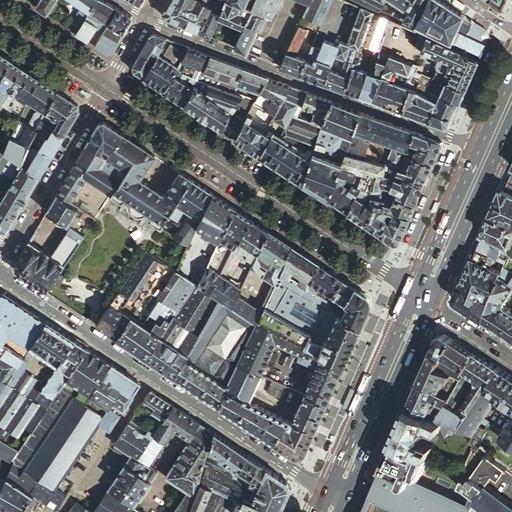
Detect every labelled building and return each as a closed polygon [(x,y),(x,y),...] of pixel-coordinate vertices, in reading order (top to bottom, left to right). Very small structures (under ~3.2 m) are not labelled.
[(39,0),(35,7),(46,14),(55,1),(56,0),(39,0)] [(71,0),(81,6),(77,13),(79,15),(69,30),(75,33),(87,15),(89,12),(97,0),(71,0)] [(117,8),(101,0),(97,0),(89,12),(108,23),(117,8)] [(165,18),(183,26),(196,0),(170,0),(163,14),(165,18)] [(196,0),(183,26),(199,32),(209,11),(212,4),(214,0),(196,0)] [(228,0),(226,0),(225,0),(223,5),(221,12),(218,17),(244,28),(245,26),(251,12),(252,10),(228,0)] [(226,0),(228,0),(252,10),(256,0),(226,0)] [(235,47),(246,52),(254,34),(256,29),(259,30),(264,18),(271,21),(280,0),(301,0),(309,3),(311,0),(256,0),(252,10),(251,12),(245,26),(244,28),(235,47)] [(309,3),(299,25),(317,33),(329,8),(332,0),(311,0),(309,3)] [(384,3),(377,0),(373,0),(370,6),(374,8),(379,10),(383,5),(384,3)] [(390,0),(385,0),(384,3),(383,5),(386,6),(384,12),(387,13),(389,14),(396,4),(390,0)] [(398,17),(400,18),(405,9),(410,1),(413,2),(413,0),(390,0),(396,4),(398,5),(391,14),(398,17)] [(412,23),(415,24),(426,0),(413,0),(413,2),(410,1),(405,9),(409,10),(403,19),(406,20),(412,23)] [(456,29),(463,15),(441,0),(426,0),(415,24),(419,26),(438,34),(451,41),(456,29)] [(504,0),(486,0),(500,9),(504,0)] [(55,1),(46,14),(49,16),(58,3),(55,1)] [(212,4),(209,11),(217,14),(219,11),(220,8),(212,4)] [(361,7),(357,18),(347,44),(356,48),(359,49),(361,44),(364,35),(372,12),(364,9),(361,7)] [(132,16),(117,8),(108,23),(106,27),(102,34),(94,46),(107,54),(111,53),(132,18),(132,16)] [(199,32),(210,37),(218,17),(221,12),(219,11),(217,14),(209,11),(199,32)] [(364,35),(361,44),(375,49),(376,50),(388,18),(372,12),(364,35)] [(75,33),(87,41),(95,29),(102,34),(106,27),(87,15),(75,33)] [(456,29),(485,44),(489,35),(487,30),(463,15),(456,29)] [(291,71),(301,74),(305,62),(306,60),(294,56),(306,29),(298,26),(280,66),(291,71)] [(485,44),(456,29),(451,41),(473,52),(480,55),(485,44)] [(471,75),(478,60),(437,40),(420,32),(413,47),(442,59),(438,69),(448,74),(445,82),(444,82),(464,91),(471,75)] [(144,46),(140,52),(154,60),(166,39),(154,34),(150,36),(144,46)] [(154,60),(144,79),(162,91),(177,69),(188,48),(166,39),(154,60)] [(301,74),(324,83),(339,47),(324,41),(320,48),(312,45),(307,56),(307,58),(306,60),(305,62),(301,74)] [(324,83),(344,91),(351,73),(354,62),(352,61),(356,48),(347,44),(346,43),(341,41),(339,47),(324,83)] [(361,44),(359,49),(358,51),(356,59),(361,61),(363,54),(372,57),(373,56),(375,49),(361,44)] [(207,55),(188,48),(177,69),(196,77),(199,70),(207,55)] [(358,96),(372,101),(375,92),(381,75),(382,71),(386,62),(389,54),(376,50),(375,49),(373,56),(378,57),(375,65),(376,66),(375,70),(376,72),(375,72),(374,72),(373,72),(372,73),(372,74),(367,72),(358,96)] [(133,72),(144,79),(154,60),(140,52),(132,66),(133,72)] [(0,78),(11,61),(0,53),(0,78)] [(410,88),(415,76),(416,72),(415,72),(418,66),(403,60),(389,54),(386,62),(382,71),(381,75),(375,92),(372,101),(401,112),(410,88)] [(207,55),(199,70),(231,83),(237,85),(243,69),(213,57),(207,55)] [(351,73),(344,91),(353,94),(358,96),(367,72),(358,69),(361,61),(356,59),(354,62),(351,73)] [(21,67),(11,61),(0,78),(0,100),(1,101),(7,90),(21,67)] [(29,73),(21,67),(7,90),(1,101),(11,107),(18,93),(29,73)] [(175,99),(183,105),(189,96),(196,77),(177,69),(162,91),(175,99)] [(242,87),(260,93),(269,78),(266,77),(243,69),(237,85),(242,87)] [(189,96),(183,105),(205,120),(224,92),(231,83),(199,70),(196,77),(189,96)] [(445,82),(448,74),(438,70),(435,77),(445,82)] [(39,79),(29,73),(18,93),(11,107),(21,114),(27,101),(26,100),(39,79)] [(433,92),(439,80),(428,76),(421,74),(420,78),(415,76),(410,88),(416,90),(413,98),(434,106),(427,121),(444,128),(449,126),(452,118),(457,106),(459,103),(433,92)] [(269,78),(260,93),(258,96),(257,98),(254,104),(258,106),(274,116),(291,86),(269,78)] [(56,91),(39,79),(26,100),(27,101),(40,109),(34,113),(28,124),(30,124),(21,143),(10,138),(3,153),(21,166),(30,147),(39,130),(35,127),(56,91)] [(462,96),(464,91),(444,82),(442,82),(439,80),(433,92),(459,103),(462,96)] [(237,85),(231,83),(224,92),(205,120),(215,126),(221,130),(230,116),(233,118),(236,113),(245,119),(249,113),(254,104),(257,98),(258,96),(246,92),(244,96),(239,93),(242,87),(237,85)] [(291,86),(274,116),(272,119),(286,128),(279,139),(272,135),(260,156),(302,183),(320,126),(310,122),(296,117),(300,110),(307,92),(291,86)] [(410,88),(401,112),(404,113),(427,121),(434,106),(413,98),(416,90),(410,88)] [(77,104),(56,91),(35,127),(39,130),(49,136),(54,129),(64,134),(78,109),(77,104)] [(310,122),(320,126),(332,102),(314,95),(307,92),(300,110),(310,113),(311,110),(314,111),(310,122)] [(361,112),(332,102),(320,126),(343,134),(351,137),(353,132),(361,112)] [(245,119),(234,139),(255,153),(260,156),(272,135),(275,131),(268,127),(265,132),(249,122),(258,106),(254,104),(249,113),(245,119)] [(413,132),(361,112),(353,132),(406,151),(413,132)] [(221,130),(234,139),(245,119),(236,113),(233,118),(230,116),(221,130)] [(93,132),(86,144),(101,154),(104,149),(109,152),(122,134),(104,122),(98,123),(93,132)] [(316,193),(326,199),(333,184),(339,167),(340,165),(320,157),(322,152),(335,156),(343,134),(320,126),(302,183),(316,193)] [(49,136),(39,130),(30,147),(40,152),(41,150),(51,156),(64,134),(54,129),(49,136)] [(435,156),(441,142),(413,132),(406,151),(405,154),(422,161),(431,165),(435,156)] [(86,144),(56,194),(70,203),(86,179),(122,203),(124,201),(130,205),(131,209),(132,210),(133,212),(135,213),(137,214),(141,214),(143,213),(150,218),(148,220),(160,228),(169,214),(192,181),(180,172),(164,196),(139,179),(155,155),(122,134),(109,152),(106,157),(101,154),(86,144)] [(335,156),(343,159),(344,155),(351,137),(343,134),(335,156)] [(30,147),(21,166),(39,177),(46,164),(51,156),(41,150),(40,152),(30,147)] [(7,231),(39,177),(21,166),(3,153),(0,150),(0,170),(12,177),(14,172),(17,174),(14,179),(0,203),(0,229),(3,232),(7,231)] [(428,172),(431,165),(422,161),(405,154),(403,161),(409,163),(406,168),(426,177),(428,172)] [(423,185),(426,177),(406,168),(401,166),(400,170),(389,167),(388,172),(389,172),(394,174),(400,175),(403,176),(404,177),(411,180),(423,185)] [(333,184),(326,199),(336,206),(350,179),(353,173),(339,167),(333,184)] [(511,167),(506,181),(503,188),(511,192),(511,167)] [(420,190),(423,185),(411,180),(404,177),(403,176),(400,175),(394,174),(389,172),(385,183),(418,196),(420,190)] [(350,179),(336,206),(341,209),(346,213),(351,202),(361,188),(370,192),(370,188),(370,178),(353,173),(350,179)] [(385,177),(382,176),(381,181),(370,178),(370,188),(380,189),(381,186),(387,188),(396,192),(393,199),(413,206),(416,200),(418,196),(385,183),(383,182),(385,177)] [(213,194),(192,181),(169,214),(176,219),(183,208),(191,214),(175,237),(187,245),(196,228),(206,208),(213,194)] [(370,192),(370,194),(379,194),(393,199),(396,192),(387,188),(381,186),(380,189),(370,188),(370,192)] [(370,198),(370,194),(370,192),(361,188),(351,202),(346,213),(364,224),(372,207),(369,206),(370,199),(370,198)] [(497,204),(492,215),(511,224),(511,192),(503,188),(497,204)] [(54,198),(46,212),(69,227),(73,229),(80,217),(74,214),(78,208),(70,203),(56,194),(54,198)] [(234,208),(213,194),(206,208),(196,228),(203,231),(201,234),(218,243),(219,241),(220,238),(234,208)] [(379,194),(370,194),(370,198),(370,199),(383,201),(382,203),(390,206),(393,199),(379,194)] [(412,209),(413,206),(393,199),(390,206),(382,203),(383,201),(370,199),(369,206),(372,207),(389,212),(408,218),(410,212),(412,209)] [(389,212),(372,207),(364,224),(366,226),(392,243),(398,241),(403,230),(408,218),(389,212)] [(220,238),(219,241),(221,243),(223,240),(233,247),(253,220),(234,208),(220,238)] [(484,233),(511,246),(511,224),(492,215),(484,233)] [(254,260),(263,242),(269,231),(268,230),(253,220),(233,247),(235,248),(251,259),(254,260)] [(64,265),(84,235),(73,229),(69,227),(50,256),(64,265)] [(250,320),(254,323),(260,311),(266,298),(275,280),(282,265),(287,254),(291,246),(269,231),(263,242),(254,260),(252,263),(251,266),(247,275),(241,288),(240,290),(232,308),(250,320)] [(511,252),(511,246),(484,233),(479,246),(474,258),(504,273),(511,252)] [(15,272),(45,292),(64,265),(50,256),(28,242),(14,266),(15,272)] [(286,261),(279,275),(287,278),(287,277),(288,278),(293,269),(303,276),(299,282),(307,287),(308,280),(320,265),(312,260),(293,247),(286,261)] [(96,325),(116,338),(130,317),(119,310),(127,297),(133,300),(141,287),(159,261),(144,251),(96,325)] [(496,295),(487,320),(504,332),(511,336),(511,311),(505,307),(506,303),(506,300),(511,290),(511,252),(504,273),(496,295)] [(461,286),(496,295),(504,273),(474,258),(466,275),(461,286)] [(159,261),(141,287),(157,297),(174,271),(159,261)] [(307,287),(323,298),(327,292),(332,295),(343,281),(320,265),(308,280),(307,287)] [(207,266),(198,286),(210,295),(220,275),(207,266)] [(160,316),(169,321),(194,284),(174,271),(157,297),(159,299),(149,314),(157,319),(158,320),(160,316)] [(210,295),(218,299),(228,306),(232,308),(240,290),(241,288),(232,283),(220,275),(210,295)] [(279,275),(257,321),(297,343),(316,354),(320,356),(329,362),(341,369),(347,357),(352,346),(359,329),(338,315),(336,313),(332,308),(330,305),(330,304),(329,301),(323,298),(307,287),(299,282),(291,277),(288,278),(287,277),(287,278),(279,275)] [(323,298),(329,301),(332,303),(334,302),(338,299),(345,304),(356,288),(343,281),(332,295),(327,292),(323,298)] [(145,358),(175,378),(181,367),(185,360),(187,356),(194,343),(198,334),(199,332),(204,324),(218,299),(210,295),(198,286),(194,284),(169,321),(145,358)] [(487,320),(496,295),(461,286),(457,296),(458,301),(473,311),(477,314),(487,320)] [(345,304),(338,315),(359,329),(367,311),(369,307),(369,305),(369,300),(368,298),(366,295),(365,295),(356,288),(345,304)] [(10,334),(29,347),(47,321),(17,302),(3,292),(0,292),(0,355),(17,366),(22,358),(2,344),(10,332),(10,334)] [(198,334),(194,343),(187,356),(185,360),(181,367),(175,378),(209,401),(218,407),(223,389),(230,375),(238,359),(245,344),(254,323),(250,320),(232,308),(228,306),(218,299),(204,324),(199,332),(198,334)] [(116,338),(145,358),(169,321),(160,316),(158,320),(157,319),(150,329),(130,316),(130,317),(116,338)] [(47,321),(29,347),(30,347),(57,365),(39,391),(52,400),(87,348),(47,321)] [(257,321),(237,365),(260,375),(274,343),(299,354),(297,359),(316,367),(304,394),(326,404),(327,400),(341,369),(329,362),(320,356),(316,354),(297,343),(257,321)] [(434,345),(431,351),(441,357),(442,358),(445,354),(454,338),(444,332),(439,333),(434,345)] [(465,367),(474,351),(464,345),(454,338),(445,354),(465,367)] [(132,393),(139,383),(87,348),(52,400),(32,429),(18,450),(11,460),(13,461),(40,479),(55,489),(56,488),(66,473),(68,475),(69,473),(67,472),(72,465),(74,467),(75,465),(72,464),(77,457),(80,458),(80,457),(78,455),(82,449),(84,451),(85,450),(83,448),(88,441),(90,443),(91,441),(89,440),(99,425),(109,432),(134,395),(132,393)] [(422,372),(419,379),(451,393),(460,377),(437,367),(441,357),(431,351),(422,372)] [(437,420),(448,424),(458,429),(498,367),(486,359),(474,351),(465,367),(464,369),(478,378),(459,409),(446,403),(437,420)] [(442,358),(463,372),(463,371),(464,369),(465,367),(445,354),(442,358)] [(0,378),(6,383),(12,373),(17,366),(0,355),(0,366),(2,368),(0,371),(0,378)] [(442,358),(441,357),(437,367),(460,377),(463,372),(442,358)] [(225,389),(220,408),(295,458),(303,457),(311,438),(312,439),(313,437),(311,437),(313,433),(315,433),(315,432),(314,431),(315,428),(317,425),(318,426),(319,424),(317,423),(319,419),(320,420),(321,418),(320,418),(326,404),(304,394),(292,423),(248,401),(260,375),(237,365),(232,375),(225,389)] [(498,367),(458,429),(471,434),(476,425),(477,423),(483,415),(509,375),(503,371),(498,367)] [(460,377),(451,393),(448,400),(446,403),(459,409),(478,378),(464,369),(463,371),(463,372),(460,377)] [(6,383),(0,391),(0,407),(6,426),(6,427),(21,405),(23,407),(29,398),(19,391),(25,381),(12,373),(6,383)] [(511,376),(509,375),(483,415),(489,419),(500,402),(511,410),(511,417),(500,435),(506,440),(511,430),(511,376)] [(409,401),(407,407),(437,420),(446,403),(448,400),(451,393),(419,379),(417,383),(413,392),(409,401)] [(284,385),(271,380),(266,392),(279,398),(284,385)] [(21,405),(6,427),(7,427),(25,424),(32,429),(52,400),(39,391),(25,381),(19,391),(29,398),(23,407),(21,405)] [(173,405),(150,390),(140,405),(159,417),(151,428),(150,431),(153,433),(173,405)] [(173,428),(189,438),(199,423),(173,405),(153,433),(137,458),(148,466),(173,428)] [(400,423),(392,440),(394,441),(427,455),(430,449),(431,447),(417,441),(418,439),(421,440),(425,431),(422,429),(424,425),(431,428),(430,430),(443,436),(448,424),(437,420),(407,407),(400,423)] [(136,410),(130,420),(140,427),(140,428),(144,431),(146,431),(147,429),(149,426),(143,423),(145,420),(138,415),(136,410)] [(114,444),(130,454),(137,458),(153,433),(150,431),(147,429),(146,431),(144,431),(140,428),(140,427),(130,420),(114,444)] [(173,511),(187,511),(198,482),(199,480),(212,431),(199,423),(189,438),(165,476),(187,491),(173,511)] [(472,443),(470,446),(472,447),(478,450),(487,430),(476,425),(471,434),(468,442),(472,443)] [(233,473),(234,474),(247,455),(223,439),(213,432),(209,450),(218,454),(217,458),(222,460),(231,466),(231,467),(231,468),(230,468),(230,469),(230,470),(231,471),(231,472),(232,472),(233,473)] [(0,438),(0,453),(11,460),(18,450),(0,438)] [(381,470),(372,491),(420,511),(449,511),(467,471),(463,470),(461,469),(433,457),(427,455),(394,441),(381,470)] [(287,481),(266,468),(258,489),(243,479),(234,474),(233,473),(232,472),(231,472),(231,471),(230,470),(230,469),(230,468),(231,468),(231,467),(231,466),(222,460),(217,458),(208,452),(199,484),(204,486),(236,500),(263,511),(278,511),(284,499),(289,488),(287,481)] [(107,489),(107,490),(133,507),(157,471),(148,466),(137,458),(130,454),(125,463),(113,481),(113,480),(107,489)] [(234,474),(243,479),(244,478),(244,479),(245,479),(246,479),(247,480),(248,480),(249,480),(250,479),(251,477),(252,475),(259,462),(250,457),(247,455),(234,474)] [(470,474),(472,475),(486,456),(484,455),(470,474)] [(486,456),(472,475),(485,485),(491,476),(497,480),(505,470),(486,456)] [(40,479),(13,461),(6,476),(32,494),(40,479)] [(244,478),(243,479),(258,489),(266,468),(259,462),(252,475),(251,477),(250,479),(249,480),(248,480),(247,480),(246,479),(245,479),(244,479),(244,478)] [(467,471),(449,511),(465,511),(471,498),(474,500),(485,485),(472,475),(470,474),(467,472),(467,471)] [(4,481),(0,489),(0,505),(14,511),(21,511),(23,510),(31,495),(32,494),(6,476),(4,481)] [(40,479),(32,494),(31,495),(44,503),(56,511),(66,495),(56,488),(55,489),(40,479)] [(204,486),(199,484),(189,511),(190,511),(222,511),(226,506),(237,511),(263,511),(236,500),(204,486)] [(511,511),(511,504),(505,499),(485,485),(474,500),(489,511),(511,511)] [(107,490),(92,511),(141,511),(133,507),(107,490)] [(420,511),(372,491),(362,511),(420,511)] [(21,511),(39,511),(44,503),(31,495),(23,510),(21,511)] [(92,511),(75,501),(67,511),(92,511)]
